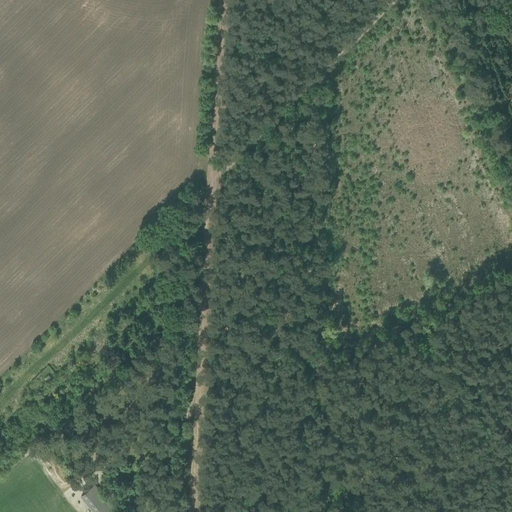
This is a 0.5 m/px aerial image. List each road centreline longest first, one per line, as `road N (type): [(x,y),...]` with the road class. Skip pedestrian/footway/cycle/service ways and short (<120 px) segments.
road 1 (track): [(324,74),(317,388),(358,511)]
road 2 (track): [(209,171),(189,511)]
road 3 (track): [(511,270),(318,366)]
road 4 (track): [(220,0),(209,171)]
road 5 (track): [(324,74),(220,171),(209,171)]
